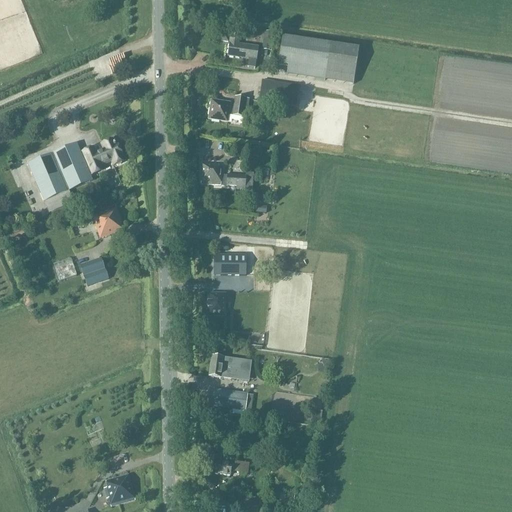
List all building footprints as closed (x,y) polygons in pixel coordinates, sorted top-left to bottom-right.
[(228,40),(230,41),(231,36),(229,36),(229,34),(220,32),(220,34),(219,38),(222,41),(228,42),(228,40)] [(265,32),(262,48),(270,50),(273,34),(265,32)] [(231,35),(231,36),(230,41),(228,57),(248,60),(247,68),(255,69),(258,48),(238,45),(239,36),(231,35)] [(282,38),(278,65),(288,66),(326,72),(330,45),(282,38)] [(259,101),(296,107),(299,87),(262,81),(259,101)] [(230,104),(211,101),(208,120),(227,123),(228,115),(232,116),(243,118),(246,99),(235,98),(234,106),(230,106),(230,104)] [(82,157),(88,171),(90,170),(92,175),(102,171),(100,166),(112,161),(114,166),(116,165),(118,166),(121,164),(122,163),(124,161),(122,156),(121,153),(122,151),(120,148),(119,147),(117,145),(115,146),(115,144),(114,144),(112,140),(102,145),(104,150),(94,154),(94,152),(92,149),(83,153),(84,156),(82,157)] [(82,157),(77,145),(28,165),(44,203),(92,181),(88,171),(82,157)] [(201,165),(200,185),(236,187),(236,190),(244,191),(245,177),(227,175),(227,176),(221,176),(222,168),(216,167),(216,165),(201,165)] [(99,205),(89,209),(91,215),(100,239),(122,231),(120,225),(122,224),(115,206),(101,211),(99,205)] [(214,256),(214,276),(246,276),(246,256),(214,256)] [(70,258),(52,264),(57,281),(76,275),(70,258)] [(101,259),(80,267),(87,287),(108,280),(101,259)] [(224,292),(207,293),(207,301),(207,307),(208,315),(224,314),(224,292)] [(247,389),(251,363),(211,358),(208,377),(235,380),(234,387),(247,389)] [(210,390),(208,406),(244,411),(246,395),(210,390)] [(215,464),(214,475),(229,477),(230,472),(247,474),(248,466),(234,464),(234,467),(215,464)] [(108,489),(104,490),(107,500),(108,499),(111,508),(135,501),(128,476),(106,482),(108,489)] [(244,511),(257,511),(258,503),(246,501),(244,511)]
